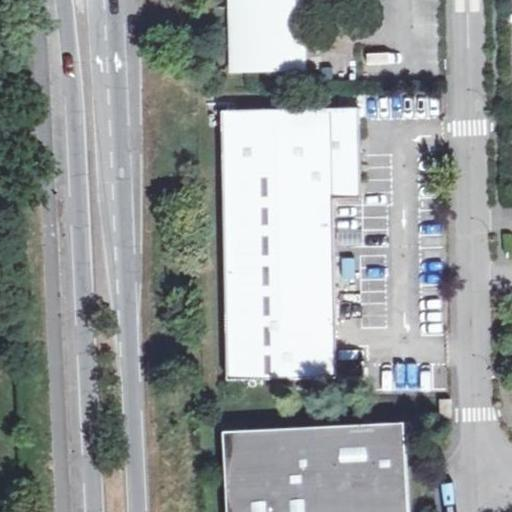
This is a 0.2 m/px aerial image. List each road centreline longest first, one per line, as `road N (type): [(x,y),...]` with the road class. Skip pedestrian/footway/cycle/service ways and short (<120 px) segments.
road 1 (secondary): [(63,0),(92,511)]
road 2 (secondary): [(135,511),(111,0)]
road 3 (residential): [(466,0),(478,413),(493,475)]
road 4 (unknown): [(465,128),(398,166),(397,327),(417,356),(476,364)]
road 5 (unknown): [(392,0),(387,56),(325,61)]
